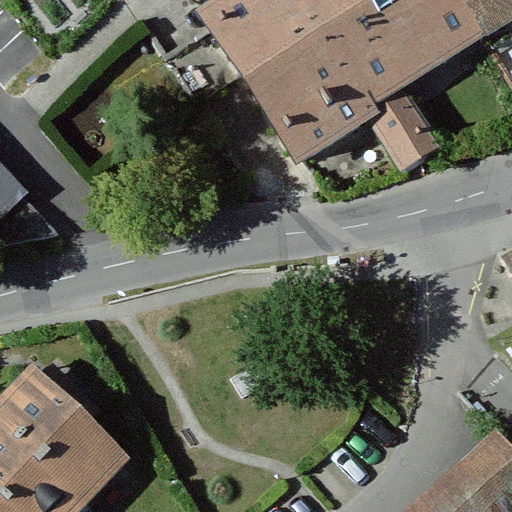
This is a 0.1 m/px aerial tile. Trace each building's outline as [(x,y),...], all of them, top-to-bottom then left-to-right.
[(239,0),(199,26),(298,179),(370,134),(402,183),(445,157),(408,102),(487,51),(455,0),(239,0)] [(495,58),(511,46),(511,0),(455,0),(487,51),(495,58)] [(0,229),(33,199),(0,163),(0,229)] [(0,414),(0,416),(97,511),(138,469),(40,373),(0,414)] [(95,511),(97,511),(0,416),(0,493),(19,511),(95,511)] [(511,511),(511,458),(497,443),(421,511),(511,511)] [(19,511),(0,493),(0,511),(19,511)]
